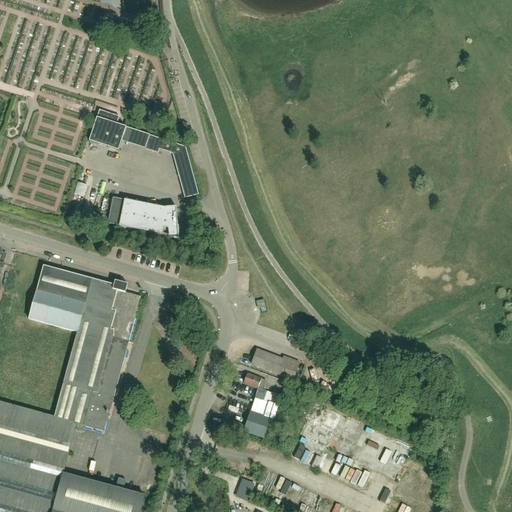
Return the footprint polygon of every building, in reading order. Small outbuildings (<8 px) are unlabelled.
[(113,8),(113,9),(118,8),(118,7),(118,6),(117,5),(117,4),(116,3),(115,2),(115,1),(114,1),(113,1),(113,0),(112,0),(101,0),(100,1),(99,1),(102,5),(103,5),(104,4),(105,4),(106,4),(107,4),(107,5),(108,5),(109,5),(110,6),(111,6),(111,7),(112,7),(113,8)] [(99,111),(96,119),(116,125),(119,118),(99,111)] [(89,142),(118,152),(126,128),(96,119),(89,142)] [(149,136),(145,150),(158,154),(159,150),(172,154),(184,199),(199,195),(185,148),(149,136)] [(166,209),(124,201),(119,227),(168,237),(168,239),(178,239),(176,211),(176,207),(166,208),(166,209)] [(110,410),(141,298),(117,291),(114,285),(43,266),(29,319),(77,333),(54,418),(0,403),(0,511),(139,511),(144,496),(62,473),(74,431),(82,433),(84,427),(103,432),(110,409),(110,410)] [(258,350),(252,365),(293,381),(299,364),(284,358),(283,360),(258,350)] [(266,382),(248,374),(244,385),(258,390),(257,393),(252,392),(250,397),(255,399),(251,413),(250,413),(244,432),(264,439),(269,424),(271,425),(277,406),(264,401),(267,392),(263,391),(266,382)] [(280,396),(284,397),(288,386),(284,385),(280,396)] [(310,406),(290,461),(319,471),(339,416),(310,406)] [(401,484),(415,448),(345,421),(331,457),(401,484)] [(414,511),(430,471),(408,463),(390,511),(414,511)] [(351,471),(345,485),(351,487),(357,473),(351,471)] [(119,479),(117,487),(123,489),(125,481),(119,479)] [(252,496),(236,490),(233,496),(246,501),(245,503),(249,505),(252,496)]
